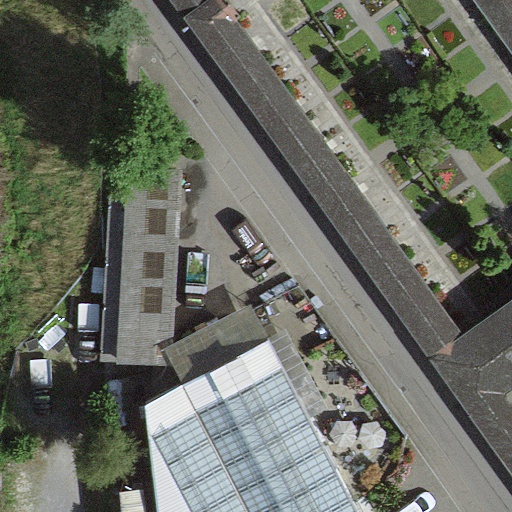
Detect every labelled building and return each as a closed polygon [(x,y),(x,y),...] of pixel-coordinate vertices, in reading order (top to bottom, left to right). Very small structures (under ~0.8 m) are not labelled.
[(511,426),(490,395),(450,340),(207,0),(176,0),(511,470),(511,426)] [(511,0),(477,0),(511,48),(511,0)] [(172,161),(116,158),(114,190),(99,189),(89,351),(160,356),(172,161)] [(511,379),(511,295),(450,340),(490,395),(511,379)] [(147,511),(351,511),(242,297),(163,335),(178,374),(133,392),(147,511)]
